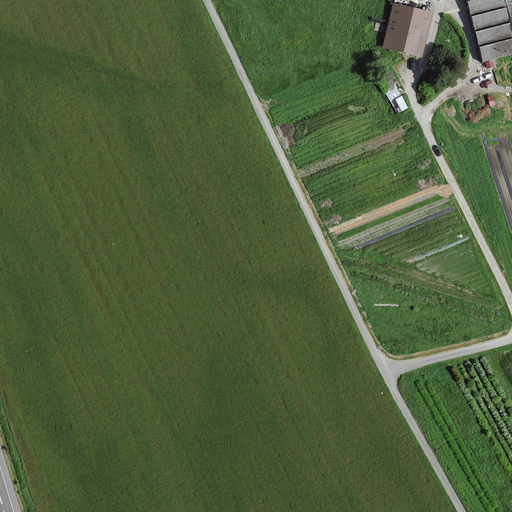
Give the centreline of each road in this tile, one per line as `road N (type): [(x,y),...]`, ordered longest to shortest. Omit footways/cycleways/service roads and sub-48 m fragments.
road 1 (unclassified): [(386,373),(207,0)]
road 2 (unclassified): [(462,511),(386,373)]
road 3 (unclassified): [(386,373),(511,340)]
